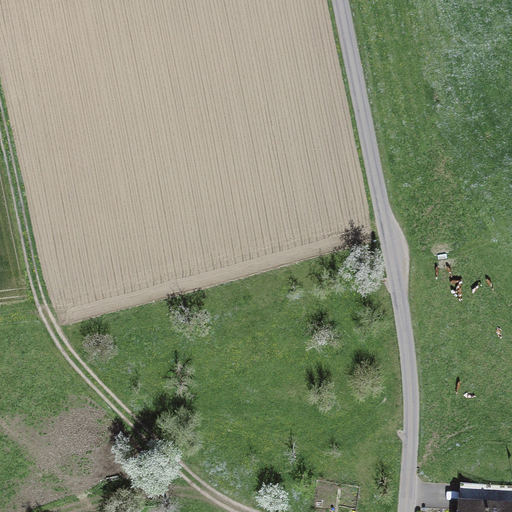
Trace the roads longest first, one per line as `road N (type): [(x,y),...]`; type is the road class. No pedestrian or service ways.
road 1 (unclassified): [(341,0),(407,347),(404,511)]
road 2 (track): [(242,511),(168,457),(60,342),(37,291),(0,123)]
road 3 (track): [(66,511),(196,481)]
